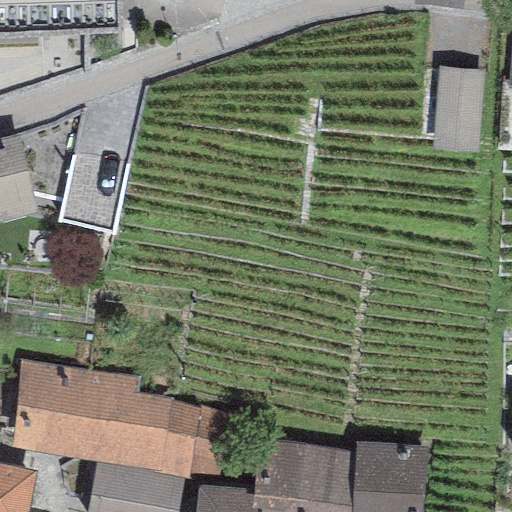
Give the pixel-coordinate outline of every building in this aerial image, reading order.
[(482,61),(436,58),(431,139),(477,142),(482,61)] [(20,125),(0,129),(0,210),(38,201),(20,125)] [(162,449),(169,396),(170,389),(136,384),(138,372),(73,362),(21,354),(19,365),(10,426),(155,448),(162,449)] [(162,449),(155,448),(154,455),(197,460),(198,453),(219,456),(226,407),(198,404),(199,399),(169,396),(162,449)] [(256,430),(251,475),(257,476),(258,511),(349,511),(354,446),(256,430)] [(355,433),(354,446),(349,511),(420,511),(428,438),(355,433)] [(174,511),(183,464),(95,448),(82,511),(174,511)] [(0,511),(25,511),(36,460),(0,452),(0,511)] [(251,475),(197,470),(194,511),(258,511),(257,476),(251,475)]
